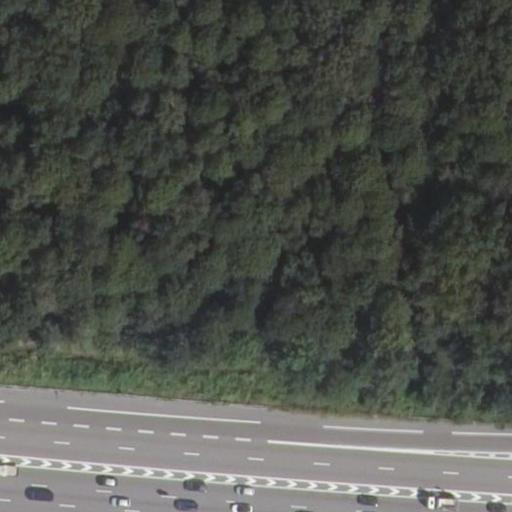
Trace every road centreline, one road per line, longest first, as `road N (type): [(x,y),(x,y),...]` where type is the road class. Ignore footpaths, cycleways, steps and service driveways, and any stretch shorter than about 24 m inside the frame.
road 1 (motorway): [(511,444),(252,432),(186,451)]
road 2 (motorway): [(511,478),(186,451)]
road 3 (motorway): [(258,511),(0,489)]
road 4 (motorway): [(186,451),(0,435)]
